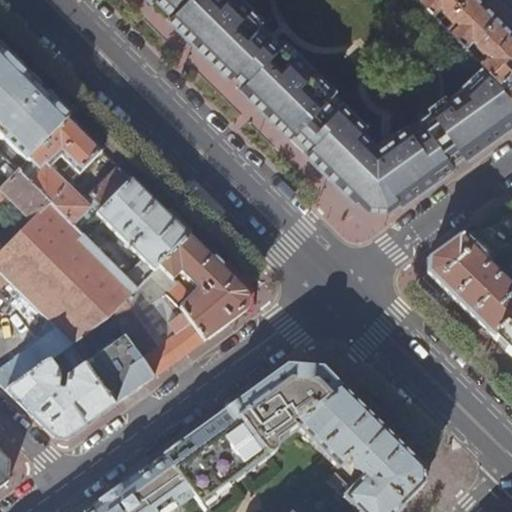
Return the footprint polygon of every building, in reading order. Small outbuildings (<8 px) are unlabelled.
[(155,0),(169,14),(182,0),(148,0),(150,2),(152,0),(155,0)] [(466,158),(511,125),(511,95),(484,67),(463,88),(463,89),(448,99),(445,96),(429,108),(431,112),(420,120),(424,124),(412,132),(406,124),(376,145),(359,128),(364,124),(341,101),(334,107),(324,97),(332,89),(311,68),(307,71),(293,57),(297,54),(281,39),(278,42),(270,34),(266,37),(256,27),(262,21),(249,7),(244,10),(234,0),(182,0),(169,14),(166,18),(227,78),(231,74),(239,82),(235,85),(286,136),(291,131),(306,147),(301,150),(352,200),(359,201),(367,209),(387,211),(395,205),(401,205),(454,167),(452,164),(464,155),(466,158)] [(486,54),(479,62),(484,67),(511,95),(511,33),(479,0),(417,0),(431,14),(439,6),(454,21),(447,29),(462,45),(471,38),(486,54)] [(0,71),(10,61),(0,51),(0,71)] [(30,161),(69,120),(48,99),(10,61),(0,71),(0,135),(28,163),(30,161)] [(74,179),(101,152),(88,139),(69,120),(30,161),(36,167),(24,178),(18,172),(0,190),(0,201),(5,197),(30,222),(50,204),(67,185),(50,167),(61,156),(70,165),(65,170),(74,179)] [(104,209),(131,181),(123,173),(118,169),(91,197),(104,209)] [(159,267),(188,237),(165,214),(131,181),(104,209),(97,216),(149,268),(140,271),(132,278),(140,286),(148,278),(159,267)] [(90,208),(67,185),(50,204),(73,226),(90,208)] [(511,199),(504,205),(473,228),(497,252),(511,266),(511,199)] [(70,345),(110,316),(136,289),(80,233),(73,226),(50,204),(30,222),(4,249),(0,253),(0,287),(7,280),(55,329),(2,366),(15,385),(49,361),(62,352),(70,345)] [(95,226),(91,222),(86,227),(90,231),(95,226)] [(428,261),(427,275),(457,304),(492,339),(511,318),(511,290),(486,265),(497,252),(473,228),(428,261)] [(221,270),(188,237),(159,267),(171,279),(180,272),(198,290),(179,309),(171,300),(182,290),(174,282),(163,293),(148,278),(140,286),(136,289),(110,316),(124,336),(153,377),(243,313),(245,293),(221,270)] [(511,318),(492,339),(511,359),(511,318)] [(113,406),(153,377),(124,336),(84,365),(113,406)] [(69,438),(113,406),(84,365),(70,345),(62,352),(76,371),(68,377),(66,388),(63,390),(57,390),(59,375),(49,361),(15,385),(6,391),(53,437),(69,438)] [(0,367),(0,384),(6,391),(15,385),(2,366),(0,367)] [(297,431),(341,391),(330,380),(320,370),(290,366),(229,410),(264,461),(277,452),(278,445),(297,431)] [(397,511),(423,486),(422,471),(380,429),(341,391),(297,431),(337,471),(346,462),(349,465),(350,469),(354,474),(358,474),(363,478),(351,490),(334,474),(325,482),(354,511),(397,511)] [(198,508),(264,461),(229,410),(194,435),(161,459),(190,499),(198,508)] [(126,511),(171,511),(190,499),(161,459),(143,471),(130,480),(130,484),(118,493),(113,493),(108,496),(126,511)] [(126,511),(108,496),(106,498),(103,500),(100,506),(92,511),(126,511)]
